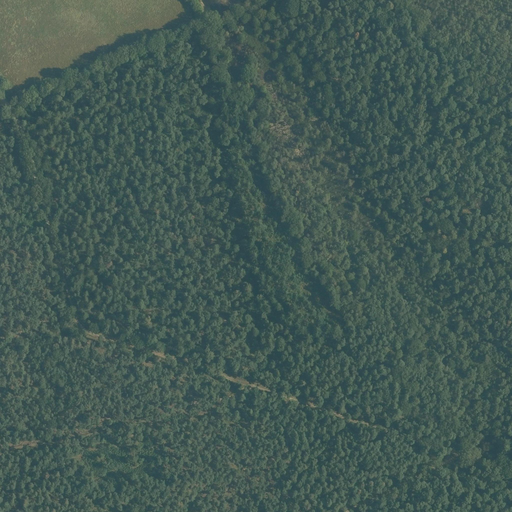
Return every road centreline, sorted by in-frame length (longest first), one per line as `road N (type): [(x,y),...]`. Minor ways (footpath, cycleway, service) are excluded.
road 1 (track): [(0,97),(15,116),(77,324),(255,386)]
road 2 (track): [(295,398),(462,454)]
